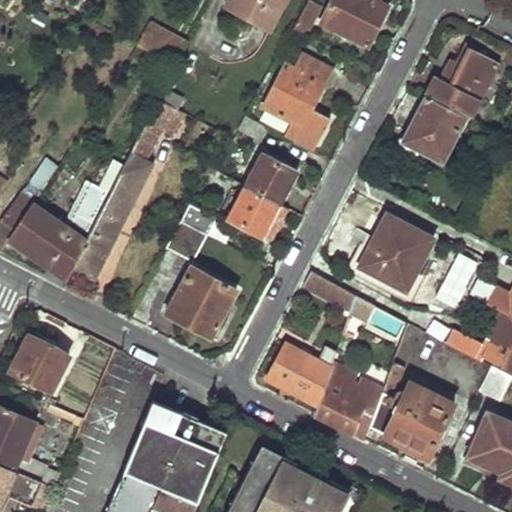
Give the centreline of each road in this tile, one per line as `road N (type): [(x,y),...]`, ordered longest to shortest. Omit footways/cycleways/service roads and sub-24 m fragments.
road 1 (residential): [(227,389),(429,0)]
road 2 (residential): [(466,511),(227,389)]
road 3 (residential): [(227,389),(8,274)]
